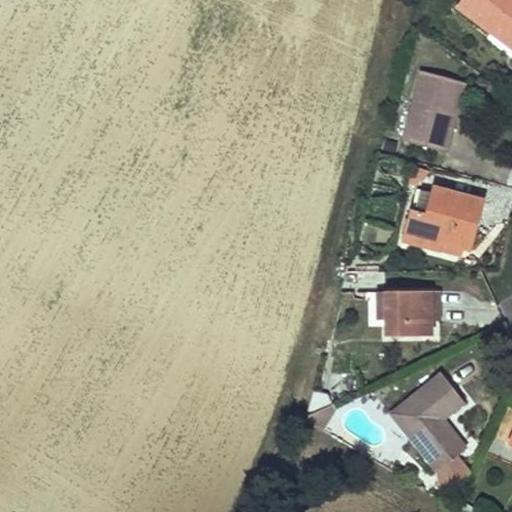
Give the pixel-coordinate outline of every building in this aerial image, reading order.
[(506,39),(511,31),(511,0),(443,0),(442,2),(476,27),(481,21),(506,39)] [(502,46),(506,39),(481,21),(476,27),(502,46)] [(465,90),(422,79),(404,145),(448,156),(465,90)] [(482,212),(430,198),(423,224),(408,220),(400,249),(439,259),(442,250),(461,255),(470,257),(482,212)] [(442,250),(439,259),(459,264),(461,255),(442,250)] [(440,327),(438,296),(387,299),(388,327),(389,345),(432,342),(432,327),(440,327)] [(388,327),(387,299),(375,300),(376,327),(388,327)] [(390,418),(434,480),(465,458),(444,429),(466,413),(442,380),(390,418)]
